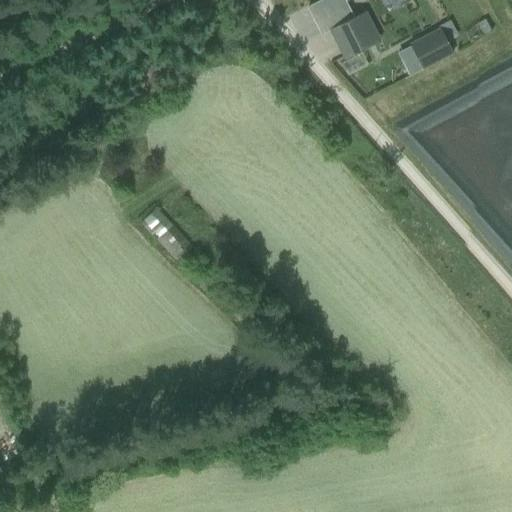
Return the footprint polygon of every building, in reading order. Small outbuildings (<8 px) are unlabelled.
[(364,8),(327,28),(342,57),(367,44),(377,37),(364,8)] [(407,41),(410,47),(405,49),(415,69),(450,52),(438,26),(407,41)] [(369,95),(373,103),(395,90),(391,82),(369,95)] [(382,115),(400,101),(393,92),(375,105),(382,115)] [(154,206),(138,221),(174,259),(189,244),(154,206)] [(298,341),(314,358),(326,347),(310,330),(298,341)]
